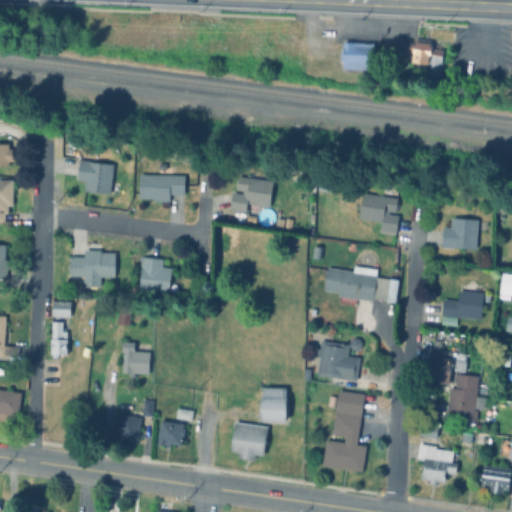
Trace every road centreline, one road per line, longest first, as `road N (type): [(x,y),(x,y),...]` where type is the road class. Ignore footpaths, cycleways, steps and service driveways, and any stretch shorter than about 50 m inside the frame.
road 1 (tertiary): [(358,511),(0,457)]
road 2 (residential): [(32,462),(41,144)]
road 3 (residential): [(391,511),(396,375),(410,349),(417,217)]
road 4 (secondary): [(311,0),(511,9)]
road 5 (residential): [(39,215),(203,236)]
